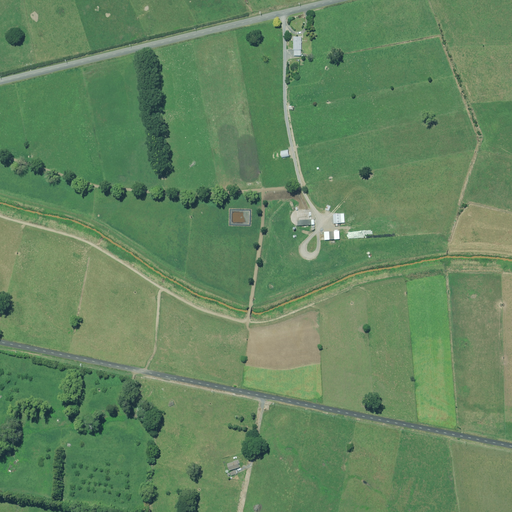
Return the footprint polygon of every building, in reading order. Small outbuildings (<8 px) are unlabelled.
[(294,56),(301,56),(301,50),(302,50),(303,37),(294,37),(294,50),(295,50),(294,56)] [(290,157),(288,150),(281,151),(283,158),(290,157)] [(345,223),(345,214),(334,214),(334,224),(345,223)] [(340,239),(340,229),(335,230),(336,232),(325,232),(325,240),(340,239)] [(241,469),(238,460),(228,464),(232,476),(237,474),(236,469),(239,468),(240,469),(241,469)]
